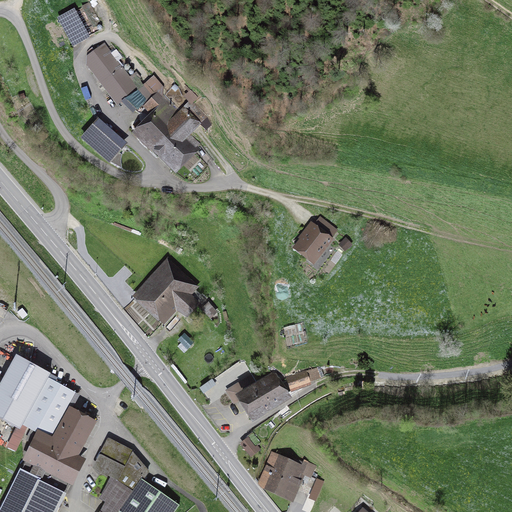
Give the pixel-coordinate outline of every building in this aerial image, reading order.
[(90,3),(59,20),(72,45),(103,29),(90,3)] [(87,57),(87,65),(117,105),(139,89),(105,44),(87,57)] [(150,78),(146,88),(162,93),(166,83),(150,78)] [(179,113),(172,105),(171,105),(171,104),(170,104),(159,92),(145,106),(154,115),(135,134),(139,138),(143,134),(175,166),(198,143),(189,134),(199,124),(183,109),(179,113)] [(109,162),(122,148),(95,125),(83,139),(109,162)] [(320,219),(298,247),(314,260),(336,231),(320,219)] [(190,286),(168,267),(141,297),(162,317),(174,304),(187,316),(197,305),(184,293),(190,286)] [(209,316),(214,311),(208,304),(202,309),(209,316)] [(184,335),(179,340),(188,348),(193,343),(184,335)] [(306,371),(289,377),(293,389),(310,383),(306,371)] [(253,416),(286,396),(272,374),(257,383),(253,375),(227,391),(234,403),(242,398),(253,416)] [(0,511),(54,511),(80,462),(73,458),(92,423),(66,409),(75,393),(54,382),(56,378),(50,375),(23,424),(32,429),(27,440),(34,444),(0,511)] [(258,451),(248,439),(242,445),(252,456),(258,451)] [(173,511),(178,505),(142,480),(148,472),(133,455),(110,443),(97,469),(117,479),(101,511),(173,511)] [(272,455),(260,483),(293,498),(303,473),(311,477),(316,465),(304,460),(302,464),(295,460),(293,464),(272,455)] [(303,509),(308,511),(310,511),(315,502),(308,499),(303,509)]
